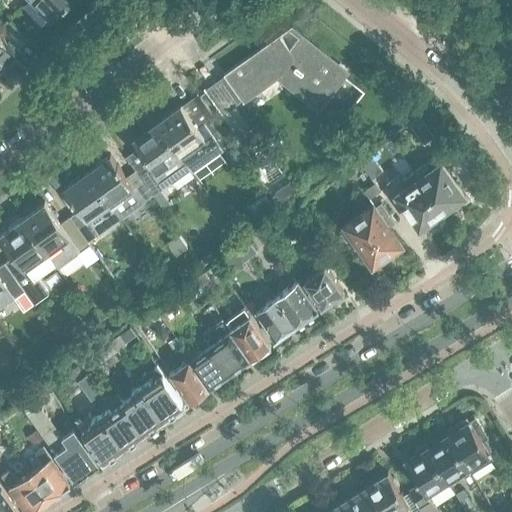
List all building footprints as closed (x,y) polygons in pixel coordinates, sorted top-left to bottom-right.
[(68,0),(34,0),(51,17),(68,0)] [(0,26),(0,29),(17,48),(26,40),(7,20),(0,26)] [(345,75),(325,60),(329,54),(291,25),(203,87),(222,113),(248,148),(260,140),(234,104),(277,75),(320,107),(345,75)] [(0,64),(13,51),(0,37),(0,64)] [(196,92),(157,120),(190,167),(192,169),(231,139),(196,92)] [(435,136),(420,114),(409,122),(424,143),(435,136)] [(190,167),(157,120),(132,138),(139,147),(126,156),(135,168),(153,193),(165,184),(190,167)] [(359,158),(372,178),(383,170),(369,150),(359,158)] [(153,193),(135,168),(124,176),(109,154),(86,170),(110,202),(132,186),(142,201),(153,193)] [(413,171),(444,214),(455,206),(455,201),(465,194),(436,154),(413,171)] [(372,178),(359,158),(348,165),(370,197),(381,190),(372,178)] [(110,202),(86,170),(64,186),(80,207),(69,215),(87,240),(98,232),(88,218),(110,202)] [(444,214),(413,171),(403,178),(399,173),(387,181),(395,193),(419,226),(428,220),(433,222),(444,214)] [(275,191),(283,203),(301,191),(292,179),(275,191)] [(44,200),(22,216),(47,252),(53,260),(74,245),(78,250),(89,242),(87,240),(69,215),(59,222),(44,200)] [(340,229),(350,243),(358,237),(373,258),(399,239),(388,224),(393,220),(387,211),(382,215),(373,202),(347,222),(348,223),(340,229)] [(305,221),(293,204),(283,211),(296,228),(305,221)] [(47,252),(22,216),(0,230),(0,235),(13,254),(4,261),(24,289),(35,304),(48,293),(39,279),(34,282),(28,274),(36,268),(32,262),(47,252)] [(240,246),(249,258),(257,252),(248,240),(240,246)] [(330,259),(331,258),(337,254),(330,244),(323,249),(330,259)] [(249,258),(240,246),(234,250),(243,263),(249,258)] [(0,305),(24,289),(4,261),(0,263),(0,305)] [(324,264),(304,279),(322,305),(330,299),(336,302),(343,296),(343,290),(324,264)] [(213,284),(204,271),(196,277),(205,290),(213,284)] [(276,295),(296,324),(317,309),(297,280),(276,295)] [(176,293),(183,302),(196,293),(190,284),(176,293)] [(171,327),(190,313),(183,302),(176,293),(157,306),(171,327)] [(296,324),(276,295),(255,310),(275,339),(296,324)] [(270,348),(270,342),(244,307),(243,305),(224,319),(223,316),(221,317),(250,356),(257,351),(262,353),(270,348)] [(206,334),(205,335),(230,370),(250,356),(221,317),(203,331),(206,334)] [(121,333),(110,341),(117,352),(128,344),(121,333)] [(117,352),(110,341),(106,335),(89,346),(100,363),(117,352)] [(210,384),(230,370),(205,335),(185,349),(190,356),(210,384)] [(183,346),(177,336),(169,342),(175,352),(183,346)] [(190,356),(170,371),(189,398),(197,400),(204,395),(204,389),(210,384),(190,356)] [(145,430),(123,400),(122,400),(116,392),(106,399),(87,373),(86,374),(79,365),(71,370),(81,384),(100,411),(101,411),(125,444),(144,430),(145,430)] [(81,384),(71,370),(71,371),(70,367),(60,374),(72,390),(81,384)] [(140,383),(164,416),(171,412),(177,414),(184,409),(185,402),(160,368),(149,376),(146,372),(138,378),(141,382),(140,383)] [(134,392),(123,400),(145,430),(151,433),(157,428),(159,421),(164,416),(140,383),(131,389),(134,392)] [(20,402),(75,479),(100,462),(74,426),(62,435),(42,405),(54,397),(44,384),(20,402)] [(9,420),(3,411),(0,413),(0,424),(1,425),(9,420)] [(101,411),(100,411),(92,416),(90,413),(78,421),(105,459),(125,444),(101,411)] [(457,429),(448,435),(470,471),(471,472),(494,458),(490,452),(492,449),(486,440),(489,438),(476,417),(470,420),(470,421),(469,421),(467,418),(455,425),(457,429)] [(437,441),(428,447),(450,483),(470,471),(448,435),(446,431),(435,438),(437,441)] [(31,471),(50,497),(52,496),(56,497),(61,494),(62,489),(70,483),(43,444),(35,450),(44,462),(31,471)] [(450,483),(428,447),(426,444),(415,451),(417,454),(408,460),(422,482),(411,489),(425,511),(439,511),(435,505),(430,496),(450,483)] [(50,497),(31,471),(18,480),(9,468),(2,473),(30,511),(38,505),(43,506),(48,503),(48,498),(50,497)] [(389,472),(368,485),(384,511),(397,511),(409,505),(389,472)] [(0,511),(20,511),(0,482),(0,511)] [(384,511),(368,485),(347,497),(356,511),(384,511)] [(456,493),(466,509),(474,504),(464,488),(456,493)] [(356,511),(347,497),(327,510),(328,511),(356,511)] [(511,511),(511,499),(497,511),(511,511)]
